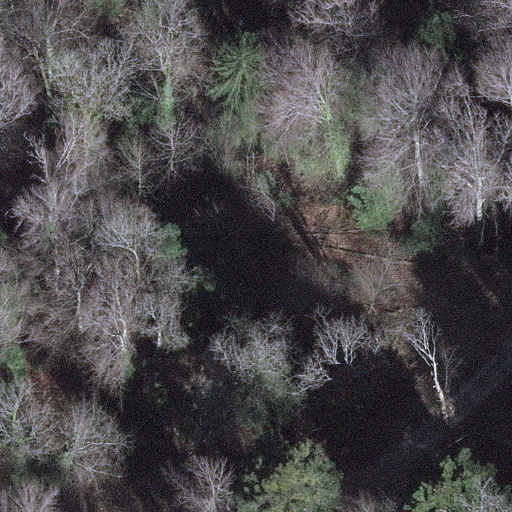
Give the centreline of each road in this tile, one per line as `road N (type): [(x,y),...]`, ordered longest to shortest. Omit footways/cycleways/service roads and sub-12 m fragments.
road 1 (track): [(0,38),(113,63),(234,58),(444,33),(511,5)]
road 2 (track): [(289,511),(378,476),(511,343)]
